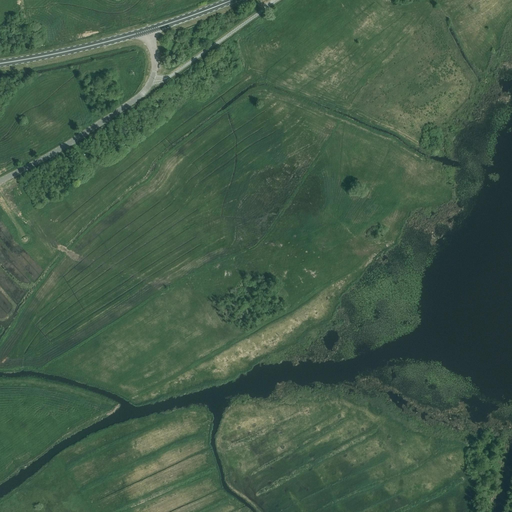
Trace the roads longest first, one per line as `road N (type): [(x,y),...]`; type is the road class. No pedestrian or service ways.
road 1 (tertiary): [(0,181),(145,90),(154,66),(147,30)]
road 2 (primary): [(147,30),(0,63)]
